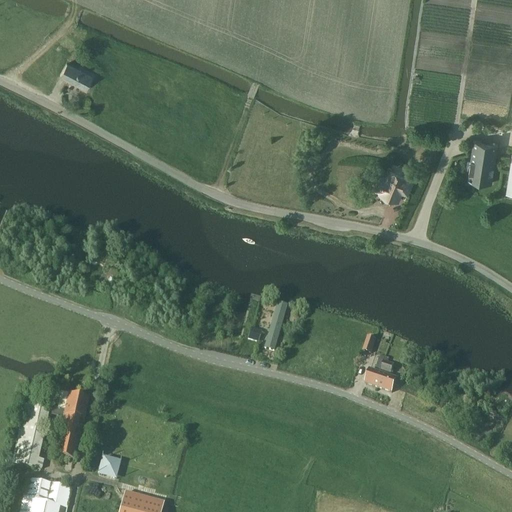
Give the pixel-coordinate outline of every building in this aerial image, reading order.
[(66,63),(60,75),(85,89),(91,77),(66,63)] [(492,183),(498,143),(474,140),(468,179),(492,183)] [(401,191),(408,194),(413,181),(407,178),(407,177),(391,170),(387,178),(381,176),(375,189),(382,191),(381,194),(397,200),(401,191)] [(287,305),(277,302),(264,349),(274,351),(287,305)] [(248,338),(258,341),(261,331),(251,328),(248,338)] [(363,351),(371,354),(376,340),(368,337),(366,344),(363,351)] [(380,356),(376,368),(379,369),(380,370),(384,358),(380,356)] [(380,370),(380,371),(381,371),(384,372),(388,374),(391,374),(394,365),(388,363),(389,359),(384,358),(380,370)] [(370,370),(365,384),(378,388),(384,372),(381,371),(380,371),(380,370),(379,369),(378,370),(378,372),(370,370)] [(384,372),(378,388),(392,393),(397,379),(388,376),(388,374),(384,372)] [(88,399),(60,393),(57,409),(50,407),(49,411),(25,405),(12,464),(36,470),(36,469),(42,470),(44,461),(38,460),(47,421),(50,421),(51,415),(64,419),(56,456),(75,461),(88,399)] [(98,474),(117,479),(122,461),(103,455),(98,474)] [(66,511),(71,489),(27,479),(20,511),(66,511)] [(119,511),(118,511),(161,511),(164,504),(128,494),(124,492),(119,511)]
